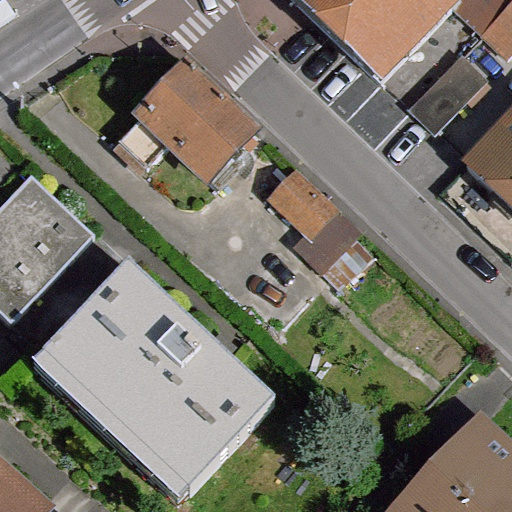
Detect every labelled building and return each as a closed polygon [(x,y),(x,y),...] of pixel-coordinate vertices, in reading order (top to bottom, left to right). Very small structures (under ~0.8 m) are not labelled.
[(462,4),(458,0),(294,0),(384,85),(462,4)] [(511,0),(469,0),(457,13),(511,63),(511,0)] [(413,113),(439,138),(488,87),(463,62),(413,113)] [(147,127),(125,150),(152,176),(175,153),(220,196),(230,187),(220,177),(261,135),(193,69),(142,122),(147,127)] [(511,123),(470,168),(511,206),(511,123)] [(35,180),(0,217),(0,313),(15,328),(99,239),(35,180)] [(299,182),(277,205),(316,241),(337,218),(299,182)] [(337,218),(316,241),(335,258),(356,236),(337,218)] [(130,268),(47,358),(194,494),(278,403),(130,268)] [(511,511),(511,458),(487,434),(412,511),(511,511)] [(0,511),(42,511),(0,474),(0,511)]
